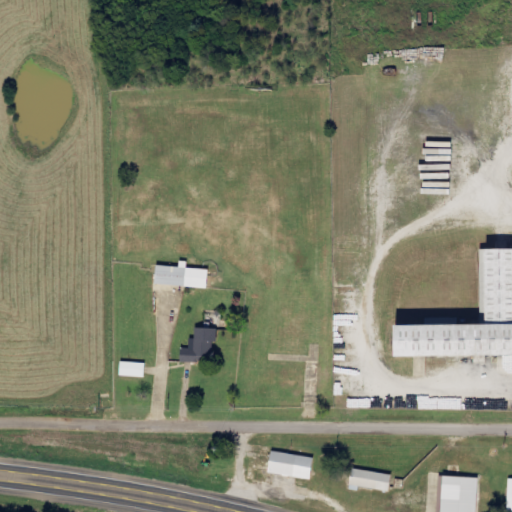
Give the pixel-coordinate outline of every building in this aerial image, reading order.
[(511,355),(511,252),(481,252),(481,324),(388,324),(388,355),(511,355)] [(208,289),(210,268),(181,265),(180,267),(157,265),(156,284),(208,289)] [(217,328),(196,328),(196,339),(190,339),(190,349),(181,349),(181,362),(216,363),(217,328)] [(146,363),(121,362),(121,376),(146,377),(146,363)] [(511,393),(502,394),(502,411),(511,410),(511,393)] [(312,481),(316,459),(272,450),(268,472),(312,481)] [(394,475),(354,468),(350,489),(359,490),(360,486),(390,492),(394,475)] [(478,511),(479,478),(442,476),(441,511),(478,511)]
